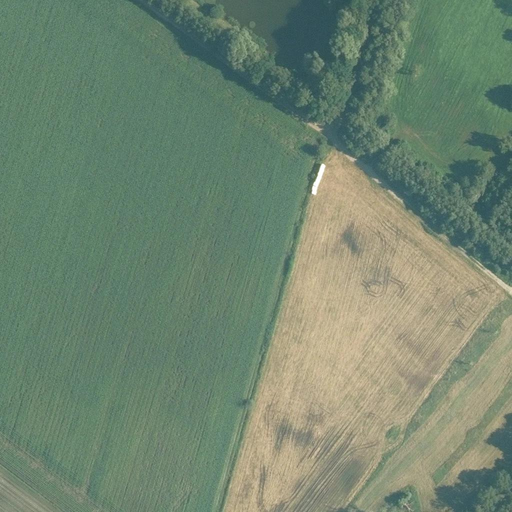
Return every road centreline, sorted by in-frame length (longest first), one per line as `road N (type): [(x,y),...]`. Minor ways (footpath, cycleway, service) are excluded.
road 1 (track): [(511,293),(329,136),(142,0)]
road 2 (track): [(329,136),(343,114),(375,0)]
